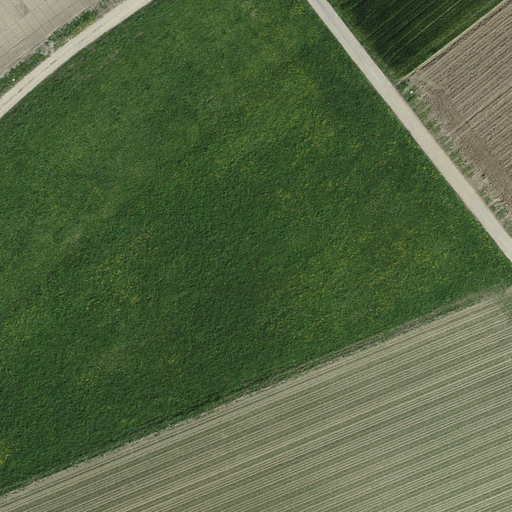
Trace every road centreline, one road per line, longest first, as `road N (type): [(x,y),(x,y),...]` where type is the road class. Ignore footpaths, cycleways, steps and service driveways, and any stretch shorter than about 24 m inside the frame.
road 1 (track): [(318,0),(511,252)]
road 2 (track): [(0,125),(157,0)]
